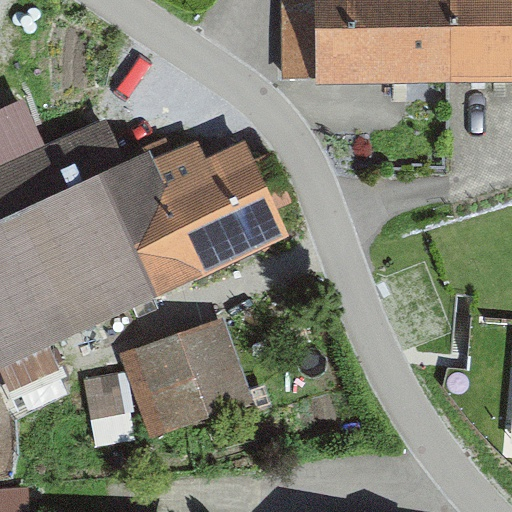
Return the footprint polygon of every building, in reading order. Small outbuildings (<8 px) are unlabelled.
[(457,73),(456,0),(331,0),(332,73),(457,73)] [(511,0),(456,0),(457,73),(511,72),(511,0)] [(0,344),(11,368),(300,238),(260,151),(220,168),(208,140),(123,178),(101,128),(0,173),(0,344)] [(223,328),(134,360),(162,440),(251,408),(223,328)] [(98,409),(141,401),(135,368),(92,376),(98,409)]
